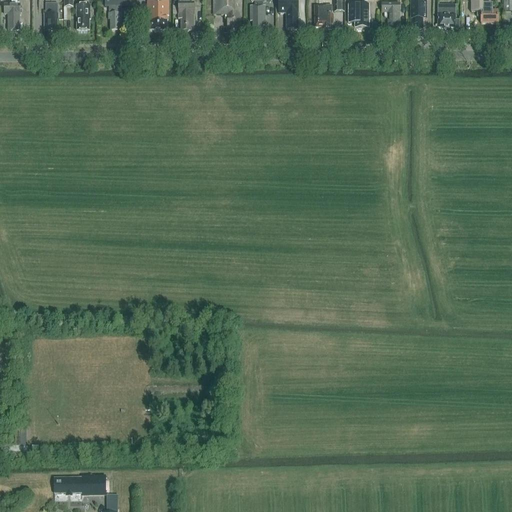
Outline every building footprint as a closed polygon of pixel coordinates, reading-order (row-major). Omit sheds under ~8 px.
[(72,0),(64,0),(64,8),(73,8),(72,0)] [(104,0),(105,8),(109,8),(108,15),(108,21),(110,21),(110,32),(122,32),(122,14),(121,14),(121,9),(133,9),(132,0),(104,0)] [(240,0),(213,0),(213,16),(225,16),(225,21),(227,23),(227,31),(239,31),(239,16),(240,16),(240,0)] [(253,22),(253,31),(262,31),(262,27),(265,27),(265,7),(263,7),(263,2),(271,2),(271,0),(251,0),(251,2),(255,2),(255,7),(250,7),(250,22),(253,22)] [(297,15),(297,9),(297,0),(278,0),(278,15),(286,15),(286,31),(298,31),(298,20),(299,19),(299,16),(297,15)] [(426,0),(410,0),(410,29),(413,29),(413,30),(422,30),(422,19),(426,19),(426,0)] [(491,12),(491,6),(482,6),(482,0),(471,0),(471,5),(469,5),(469,12),(477,12),(477,18),(480,18),(480,24),(497,25),(498,13),(498,12),(491,12)] [(168,1),(147,1),(147,18),(149,18),(149,31),(166,31),(166,17),(168,17),(168,1)] [(344,13),(344,1),(334,1),(334,13),(344,13)] [(511,13),(511,1),(503,1),(502,13),(511,13)] [(193,3),(178,3),(178,20),(181,20),(181,31),(190,31),(190,26),(193,26),(193,3)] [(57,4),(45,4),(45,16),(45,29),(47,29),(47,32),(56,32),(56,21),(57,21),(57,4)] [(399,4),(382,4),(382,14),(384,14),(384,18),(386,20),(388,20),(388,30),(397,30),(397,26),(400,26),(400,14),(399,14),(399,4)] [(19,6),(4,6),(4,16),(8,16),(8,32),(19,32),(19,15),(20,15),(19,6)] [(90,6),(76,6),(76,32),(89,32),(89,21),(90,21),(90,6)] [(347,22),(355,22),(355,29),(357,29),(358,30),(361,30),(362,29),(368,29),(368,22),(369,22),(369,20),(370,19),(370,16),(369,15),(369,14),(368,14),(368,6),(353,6),(347,6),(347,22)] [(455,29),(459,29),(459,19),(455,19),(455,7),(437,6),(437,29),(439,29),(440,30),(443,30),(445,29),(455,29)] [(314,8),(314,29),(322,29),(322,31),(333,31),(333,17),(332,17),(332,8),(331,8),(326,8),(314,8)] [(63,495),(74,494),(76,496),(80,496),(82,494),(82,497),(96,497),(105,497),(105,477),(96,478),(82,478),(82,480),(54,481),(54,495),(55,495),(57,496),(61,496),(63,495)]
